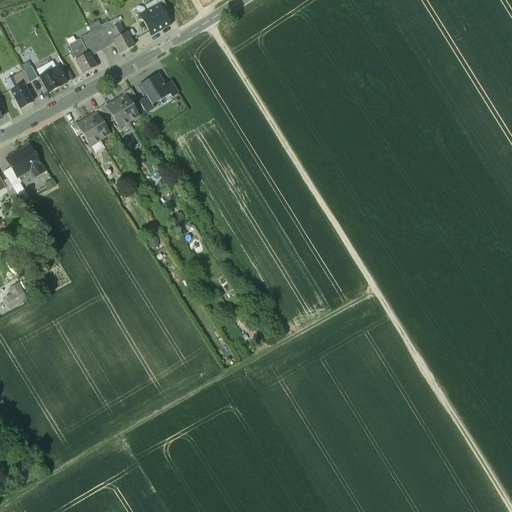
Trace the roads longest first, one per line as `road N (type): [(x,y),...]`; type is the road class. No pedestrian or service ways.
road 1 (track): [(510,511),(192,0)]
road 2 (track): [(372,289),(0,504)]
road 3 (unclassified): [(240,0),(0,139)]
